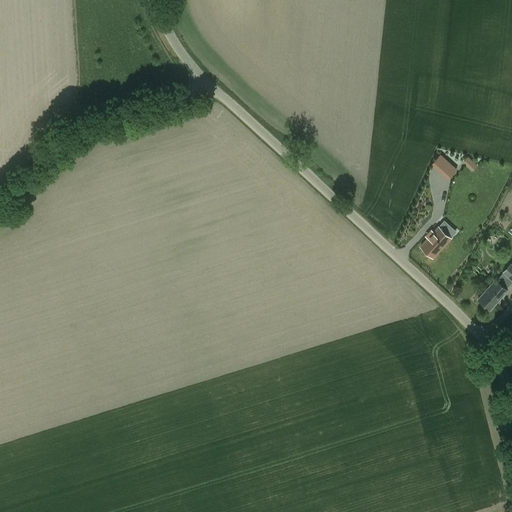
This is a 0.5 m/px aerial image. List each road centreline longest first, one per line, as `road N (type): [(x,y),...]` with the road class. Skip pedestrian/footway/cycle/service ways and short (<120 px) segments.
road 1 (unclassified): [(479,337),(213,88),(202,88)]
road 2 (unclassified): [(0,202),(64,130),(202,88)]
